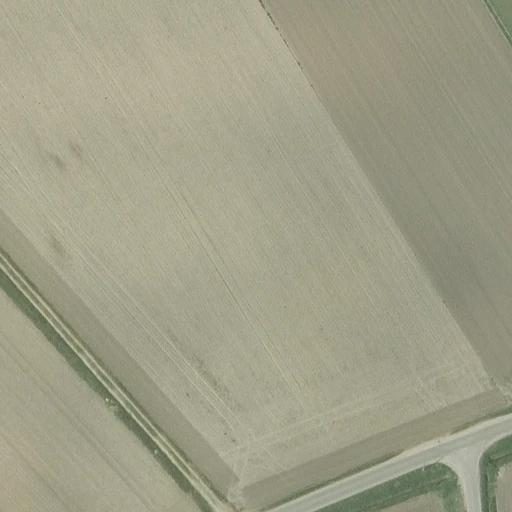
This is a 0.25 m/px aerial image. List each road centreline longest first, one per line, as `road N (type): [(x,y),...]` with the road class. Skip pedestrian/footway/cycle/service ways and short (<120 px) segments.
road 1 (track): [(217,511),(0,265)]
road 2 (unclassified): [(294,511),(511,427)]
